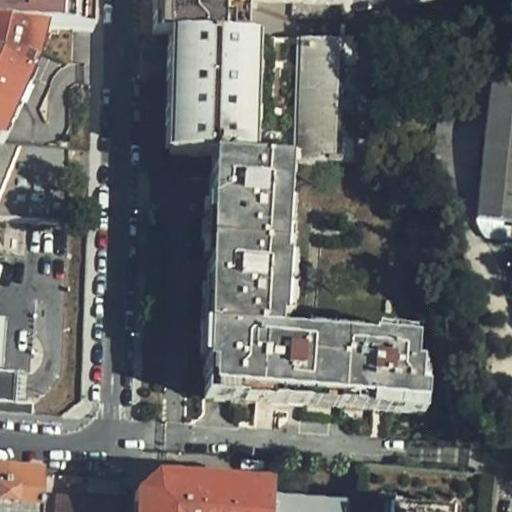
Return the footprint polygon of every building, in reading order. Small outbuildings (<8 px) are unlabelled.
[(0,0),(0,28),(46,31),(95,33),(96,0),(0,0)] [(340,8),(338,0),(156,0),(157,13),(156,35),(171,36),(177,36),(246,39),(249,4),(340,8)] [(0,28),(0,145),(1,145),(8,130),(17,110),(42,57),(41,54),(36,51),(42,40),(46,31),(0,28)] [(306,42),(335,43),(336,31),(308,28),(306,42)] [(246,39),(177,36),(175,155),(215,157),(252,159),(254,40),(246,39)] [(303,41),(299,162),(378,166),(381,79),(373,79),(374,45),(335,43),(306,42),(303,41)] [(490,67),(511,69),(511,51),(491,49),(490,67)] [(511,85),(511,82),(511,69),(490,67),(475,233),(483,246),(504,249),(507,230),(511,230),(511,85)] [(457,69),(437,68),(427,220),(447,221),(457,69)] [(1,145),(0,145),(0,223),(26,224),(71,226),(73,149),(54,148),(1,145)] [(252,159),(215,157),(204,401),(216,402),(424,416),(425,393),(418,392),(420,366),(414,365),(414,341),(371,338),(370,343),(300,338),(299,343),(283,342),(277,334),(278,321),(282,321),(285,259),(281,258),(285,161),(252,159)] [(0,412),(31,415),(32,403),(17,401),(17,392),(18,374),(3,373),(0,372),(0,412)] [(165,472),(244,478),(245,470),(162,464),(138,486),(136,511),(143,511),(145,489),(165,472)] [(272,511),(274,490),(274,480),(244,478),(165,472),(145,489),(143,511),(272,511)] [(0,511),(40,511),(42,477),(0,474),(0,511)] [(346,511),(348,497),(274,490),(272,511),(346,511)] [(105,511),(106,506),(58,502),(57,511),(105,511)]
